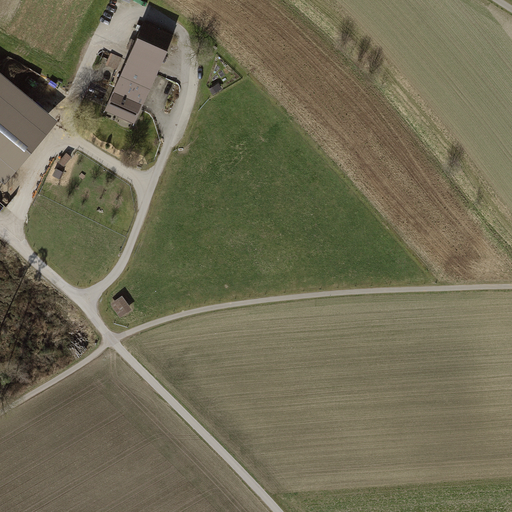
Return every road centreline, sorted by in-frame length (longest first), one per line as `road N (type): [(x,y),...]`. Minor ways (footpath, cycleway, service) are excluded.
road 1 (track): [(112,341),(190,312),(248,302),(511,287)]
road 2 (track): [(85,306),(120,271),(185,92),(184,39),(176,29),(130,9),(114,48)]
road 3 (track): [(278,511),(112,341)]
road 4 (track): [(114,48),(94,53),(63,124),(85,149),(152,189)]
road 5 (track): [(0,230),(112,341)]
road 6 (track): [(0,413),(112,341)]
